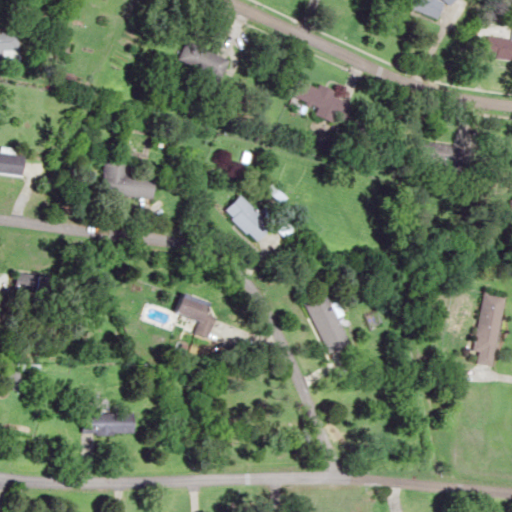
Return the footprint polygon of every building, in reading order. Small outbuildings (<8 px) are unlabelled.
[(399,0),(434,20),(443,4),(449,7),(452,0),(399,0)] [(0,59),(17,60),(17,32),(0,32),(0,59)] [(511,58),(511,32),(508,32),(508,38),(481,37),(480,56),(511,58)] [(227,55),(179,41),(174,61),(221,75),(227,55)] [(315,107),(313,112),(340,125),(351,102),(296,76),(288,94),(315,107)] [(0,173),(21,175),(24,154),(0,151),(0,173)] [(106,196),(147,196),(147,178),(137,178),(137,163),(106,163),(106,196)] [(273,226),(240,194),(224,211),(256,243),(273,226)] [(36,290),(56,294),(59,279),(39,275),(36,290)] [(470,350),(476,351),(474,363),(490,365),(500,293),(478,290),(470,350)] [(174,310),(211,325),(219,305),(181,291),(174,310)] [(327,355),(350,345),(326,291),(304,300),(327,355)] [(134,433),(134,412),(80,413),(80,434),(134,433)]
